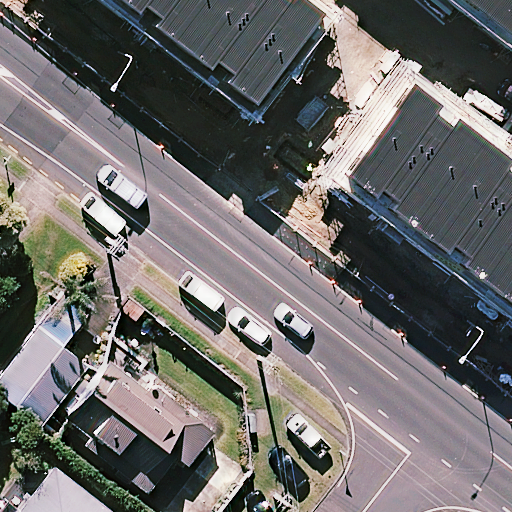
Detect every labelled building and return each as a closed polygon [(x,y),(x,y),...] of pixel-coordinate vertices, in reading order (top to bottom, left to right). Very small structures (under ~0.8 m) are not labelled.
[(314,0),(168,0),(257,69),(314,0)] [(511,123),(410,45),(341,134),(511,264),(511,123)] [(88,362),(41,323),(0,372),(0,386),(40,420),(88,362)] [(151,387),(109,357),(69,412),(115,446),(108,457),(149,487),(174,452),(188,462),(216,423),(156,380),(151,387)] [(114,511),(56,466),(18,511),(114,511)]
